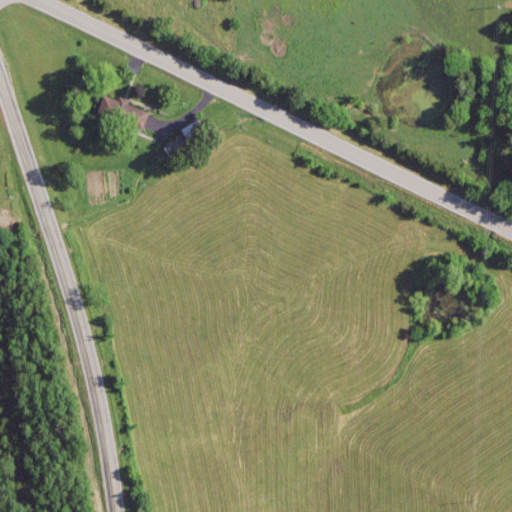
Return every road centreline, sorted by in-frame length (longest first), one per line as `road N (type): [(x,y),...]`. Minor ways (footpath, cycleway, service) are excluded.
road 1 (secondary): [(511,227),(42,0)]
road 2 (residential): [(102,511),(93,399),(0,68)]
